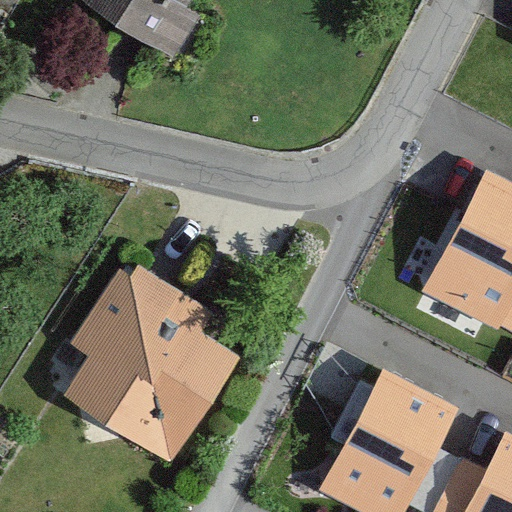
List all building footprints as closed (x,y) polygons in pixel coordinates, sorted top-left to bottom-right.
[(191,0),(92,0),(166,43),(191,0)] [(511,287),(511,185),(476,167),(410,297),(487,336),(511,287)] [(216,298),(125,246),(47,382),(175,455),(236,349),(198,328),(216,298)] [(394,511),(452,400),(374,360),(308,490),(351,511),(394,511)] [(511,511),(511,427),(504,423),(458,511),(511,511)]
